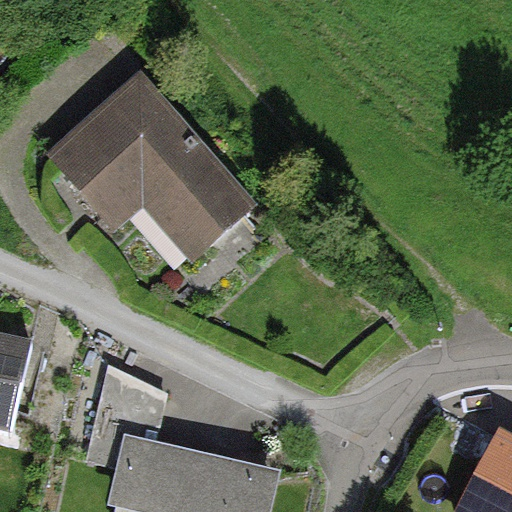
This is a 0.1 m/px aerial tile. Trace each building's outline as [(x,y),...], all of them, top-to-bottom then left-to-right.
[(0,76),(32,47),(0,12),(0,76)] [(285,215),(174,82),(75,164),(137,239),(168,213),(217,271),(285,215)] [(0,427),(11,430),(31,344),(0,337),(0,427)] [(511,511),(511,434),(508,433),(468,511),(511,511)] [(274,511),(284,471),(131,437),(115,507),(138,511),(274,511)]
